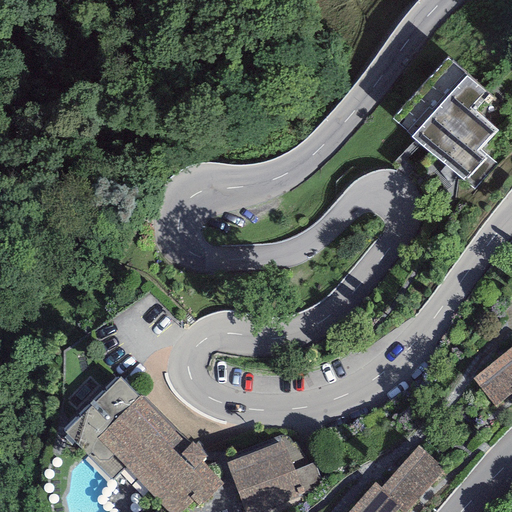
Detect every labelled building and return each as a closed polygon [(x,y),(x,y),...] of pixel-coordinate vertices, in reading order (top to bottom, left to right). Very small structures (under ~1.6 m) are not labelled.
[(447,57),(393,118),(412,135),(411,136),(473,190),(496,164),(480,149),(497,130),(471,107),(485,91),(447,57)] [(511,387),(511,347),(511,346),(465,384),(486,410),(511,387)] [(120,379),(64,431),(111,481),(124,468),(166,511),(185,511),(195,502),(199,506),(223,484),(202,462),(207,457),(193,441),(189,445),(141,395),(138,398),(120,379)] [(262,511),(304,496),(282,442),(227,463),(245,511),(262,511)] [(309,492),(322,485),(303,450),(291,457),(309,492)] [(403,511),(438,475),(413,451),(375,492),(396,511),(403,511)] [(396,511),(375,492),(368,486),(343,511),(396,511)]
